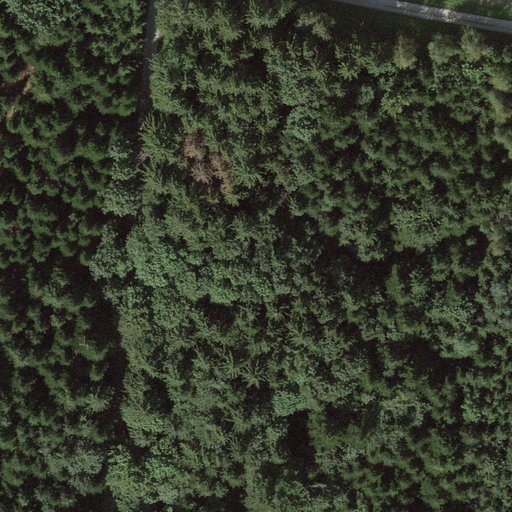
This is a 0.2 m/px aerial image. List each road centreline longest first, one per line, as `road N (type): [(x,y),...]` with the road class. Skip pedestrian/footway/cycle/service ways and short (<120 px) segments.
road 1 (track): [(158,0),(117,511)]
road 2 (track): [(371,0),(511,26)]
